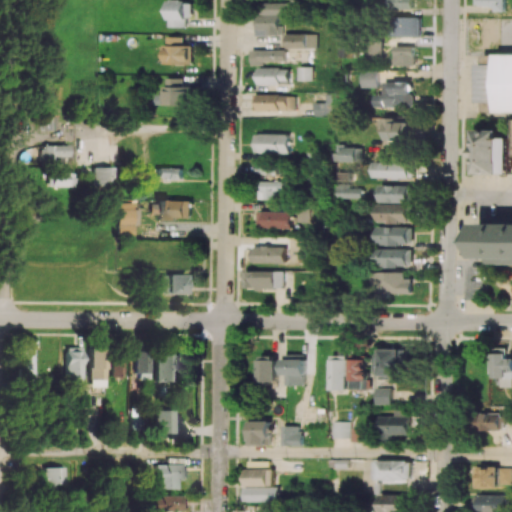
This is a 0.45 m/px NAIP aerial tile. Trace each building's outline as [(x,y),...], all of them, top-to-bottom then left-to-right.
[(193,0),(170,0),(170,26),(187,26),(187,17),(193,17),(193,0)] [(415,8),(415,0),(392,0),(393,9),(415,8)] [(505,0),(475,0),(475,5),(495,5),(495,10),(505,10),(505,0)] [(264,1),(263,16),(256,16),(256,29),(267,29),(267,34),(279,34),(279,14),(298,15),(298,2),(264,1)] [(421,36),(422,17),(391,16),(391,35),(421,36)] [(286,48),(315,48),(315,34),(287,33),(286,48)] [(184,36),(166,36),(165,64),(192,64),(193,45),(184,45),(184,36)] [(384,57),(383,40),(367,41),(367,58),(384,57)] [(415,45),(396,46),(396,65),(413,65),(413,56),(416,56),(415,45)] [(251,64),(264,64),(264,61),(285,61),(285,49),(251,50),(251,64)] [(511,53),(498,53),(497,112),(511,111),(511,53)] [(478,64),(478,102),(484,102),(483,110),(496,111),(496,64),(478,64)] [(312,80),(312,67),(297,66),(297,79),(312,80)] [(258,83),(289,84),(289,67),(259,67),(258,83)] [(380,87),(380,69),(364,70),(364,87),(380,87)] [(193,104),(192,86),(184,86),(183,77),(164,78),(166,106),(193,104)] [(377,106),(413,106),(413,81),(385,82),(385,94),(376,94),(377,106)] [(258,110),(294,110),(294,94),(259,94),(258,110)] [(329,95),(323,96),(323,102),(312,103),(312,116),(330,115),(329,95)] [(53,116),(35,116),(35,129),(53,130),(53,116)] [(385,140),(409,141),(410,119),(379,118),(379,132),(385,132),(385,140)] [(479,173),(511,173),(511,136),(504,137),(504,129),(478,129),(479,173)] [(255,152),(288,152),(288,134),(255,133),(255,152)] [(64,146),(35,145),(34,162),(63,163),(64,146)] [(362,146),(336,145),(336,160),(361,161),(362,146)] [(260,173),(275,174),(276,162),(261,161),(260,173)] [(375,178),(413,178),(413,161),(374,162),(375,178)] [(111,186),(112,167),(90,166),(90,186),(111,186)] [(182,179),(182,167),(156,167),(156,178),(182,179)] [(43,173),(44,187),(71,186),(70,172),(43,173)] [(281,180),(258,180),(258,199),(272,198),(272,191),(281,190),(281,180)] [(337,197),(362,197),(362,188),(352,188),(352,183),(337,183),(337,197)] [(380,201),(413,202),(414,185),(381,184),(380,201)] [(192,200),(155,199),(155,217),(192,218),(192,200)] [(378,203),(378,221),(413,222),(414,204),(378,203)] [(113,237),(130,238),(131,225),(136,225),(136,209),(114,208),(113,237)] [(290,211),(257,211),(257,227),(290,227),(290,211)] [(511,222),(480,223),(480,257),(491,257),(491,264),(511,263),(511,222)] [(377,243),(413,244),(413,227),(378,226),(377,243)] [(286,262),(285,246),(256,247),(256,263),(286,262)] [(412,266),(413,248),(377,248),(377,266),(412,266)] [(373,294),(413,294),(413,278),(406,278),(406,271),(373,271),(373,294)] [(185,294),(184,274),(156,274),(156,294),(185,294)] [(82,346),(64,346),(64,383),(82,384),(82,346)] [(504,378),(504,386),(511,386),(511,357),(509,358),(510,348),(497,347),(496,377),(504,378)] [(32,348),(18,348),(17,377),(32,377),(32,348)] [(104,387),(104,348),(87,348),(88,387),(104,387)] [(382,377),(407,377),(407,348),(382,348),(382,377)] [(146,380),(149,354),(134,351),(131,378),(146,380)] [(152,382),(177,382),(178,352),(153,352),(152,382)] [(348,389),(348,354),(331,355),(332,390),(348,389)] [(262,382),(278,381),(277,355),(261,355),(262,382)] [(353,389),(370,390),(371,357),(354,356),(353,389)] [(108,376),(126,376),(127,359),(109,358),(108,376)] [(295,385),(307,385),(307,358),(285,358),(285,374),(295,374),(295,385)] [(393,387),(378,387),(377,403),(393,403),(393,387)] [(396,415),(381,415),(380,442),(395,442),(395,435),(411,435),(411,410),(396,409),(396,415)] [(173,410),(153,410),(154,433),(173,433),(173,410)] [(504,421),(509,421),(509,412),(479,412),(479,430),(504,429),(504,421)] [(271,420),(252,420),(251,444),(271,444),(271,420)] [(334,437),(350,438),(350,421),(334,420),(334,437)] [(304,444),(303,425),(286,426),(286,444),(304,444)] [(351,441),(365,442),(366,427),(352,426),(351,441)] [(410,460),(378,459),(377,480),(410,481),(410,460)] [(175,489),(175,479),(183,479),(184,464),(156,464),(155,489),(175,489)] [(65,483),(64,466),(43,466),(43,491),(55,490),(55,483),(65,483)] [(511,486),(511,466),(475,466),(475,486),(511,486)] [(279,502),(279,486),(245,486),(244,501),(279,502)] [(506,511),(506,493),(479,494),(479,511),(506,511)] [(151,495),(152,511),(185,510),(185,495),(151,495)]
